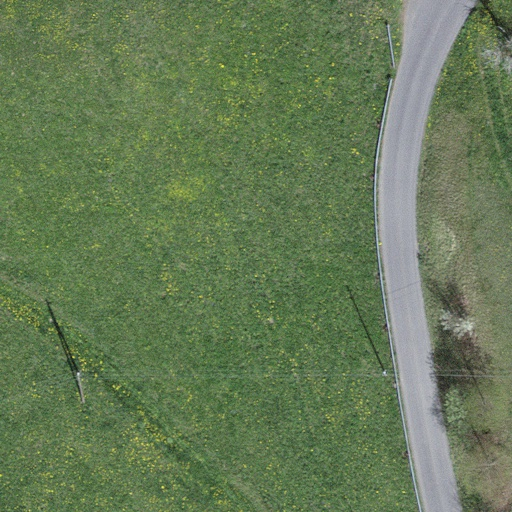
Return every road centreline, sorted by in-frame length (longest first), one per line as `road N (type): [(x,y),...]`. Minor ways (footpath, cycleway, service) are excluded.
road 1 (unclassified): [(449,0),(419,55),(398,215),(405,310),(445,511)]
road 2 (track): [(0,288),(99,361),(242,511)]
